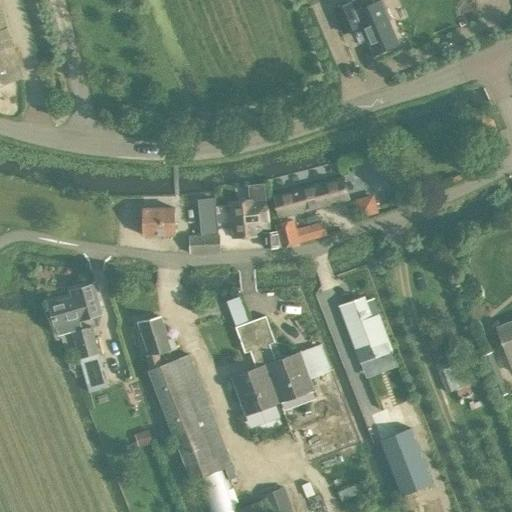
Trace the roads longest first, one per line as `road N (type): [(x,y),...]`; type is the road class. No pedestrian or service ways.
road 1 (residential): [(487,64),(209,149),(111,147),(0,125)]
road 2 (track): [(78,142),(79,83),(56,0)]
